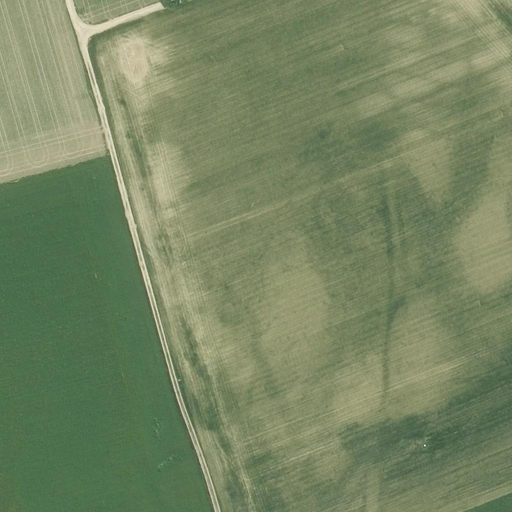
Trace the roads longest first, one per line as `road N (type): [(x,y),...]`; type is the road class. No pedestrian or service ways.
road 1 (track): [(84,33),(222,511)]
road 2 (track): [(75,0),(84,33),(170,0)]
